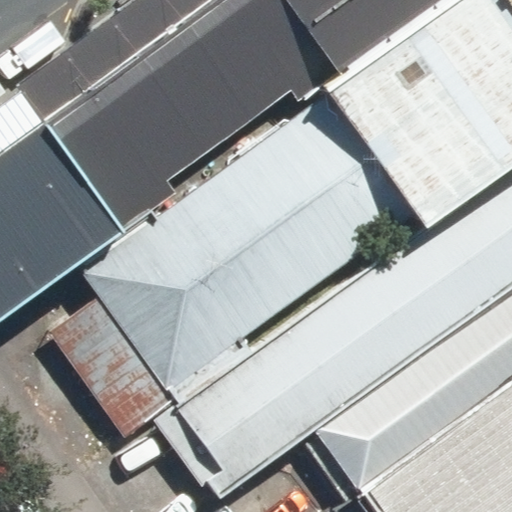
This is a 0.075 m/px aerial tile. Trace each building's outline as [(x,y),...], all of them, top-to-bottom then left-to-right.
[(325,71),(273,0),(203,0),(30,124),(104,227),(302,87),(325,71)] [(273,0),(325,71),(424,0),(273,0)] [(511,154),(511,27),(492,0),(424,0),(325,71),(302,87),(310,97),(406,230),(511,154)] [(124,432),(406,230),(310,97),(29,299),(124,432)] [(0,301),(104,227),(30,124),(0,145),(0,301)] [(200,509),(511,285),(511,161),(141,427),(200,509)] [(348,488),(511,370),(511,285),(307,432),(348,488)] [(511,511),(511,370),(348,488),(365,511),(511,511)]
